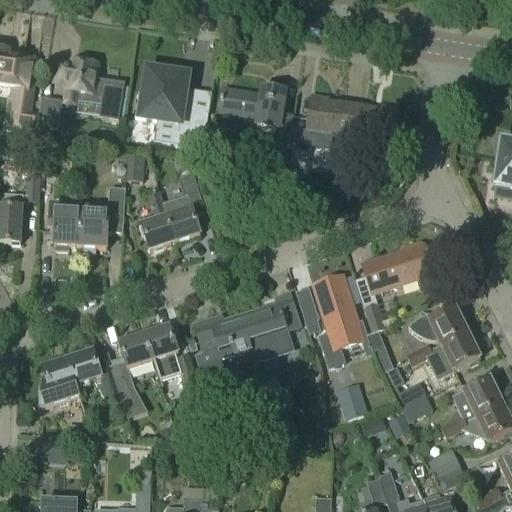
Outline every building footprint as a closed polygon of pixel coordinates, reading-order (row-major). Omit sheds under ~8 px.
[(37,141),(40,118),(30,116),(37,64),(7,60),(8,55),(2,54),(2,52),(0,51),(0,90),(12,92),(6,133),(12,134),(11,142),(0,140),(0,142),(0,162),(34,161),(37,141)] [(54,64),(51,88),(65,90),(63,107),(75,109),(76,106),(101,110),(99,122),(117,125),(123,90),(94,85),(96,69),(68,64),(68,66),(54,64)] [(183,111),(188,79),(171,76),(170,78),(166,78),(166,75),(149,72),(145,95),(139,94),(135,119),(157,122),(156,132),(205,140),(209,115),(183,111)] [(222,95),(219,115),(258,122),(257,131),(278,134),(275,153),(271,178),(283,180),(288,153),(290,137),(293,121),(281,119),(282,113),(284,96),(263,93),(262,101),(222,95)] [(312,101),(306,139),(332,144),(333,140),(349,143),(354,111),(327,107),(326,103),(312,101)] [(40,118),(37,141),(47,143),(49,134),(55,135),(60,107),(42,104),(40,118)] [(354,111),(349,143),(365,145),(363,154),(392,158),(393,152),(391,151),(397,114),(383,112),(380,115),(354,111)] [(502,146),(495,190),(511,193),(511,144),(505,144),(504,146),(502,146)] [(128,159),(127,186),(144,187),(146,160),(128,159)] [(0,198),(0,247),(20,249),(22,207),(38,208),(40,181),(27,180),(26,201),(0,198)] [(187,200),(162,208),(163,210),(166,221),(175,248),(200,240),(193,219),(205,215),(195,184),(183,188),(187,200)] [(83,197),(80,252),(82,252),(82,256),(95,257),(95,253),(106,253),(107,237),(122,238),(124,214),(125,193),(112,192),(109,192),(108,214),(83,212),(84,197),(83,197)] [(51,209),(49,236),(54,237),(53,250),(55,250),(55,255),(68,255),(68,251),(80,252),(83,197),(72,196),(71,210),(51,209)] [(156,224),(141,229),(150,256),(175,248),(166,221),(163,210),(158,196),(147,199),(156,224)] [(363,270),(362,270),(371,299),(440,277),(435,261),(429,263),(427,259),(430,258),(428,254),(426,255),(425,250),(423,250),(420,247),(410,250),(409,255),(374,266),(375,267),(363,271),(363,270)] [(342,282),(313,291),(328,340),(318,342),(328,373),(343,369),(339,354),(362,346),(342,282)] [(277,307),(239,320),(250,355),(254,365),(293,353),(287,336),(301,331),(290,297),(275,302),(277,307)] [(376,310),(364,314),(372,339),(384,335),(376,310)] [(411,328),(407,331),(411,336),(415,340),(420,343),(423,344),(426,345),(429,346),(432,347),(435,347),(438,347),(440,351),(467,338),(454,312),(433,322),(427,319),(421,322),(416,325),(411,328)] [(221,320),(194,329),(204,359),(196,362),(206,391),(226,385),(220,365),(250,355),(239,320),(223,325),(221,320)] [(315,325),(305,328),(308,339),(319,336),(315,325)] [(169,332),(144,340),(153,366),(159,386),(182,379),(184,385),(187,396),(199,392),(189,359),(177,363),(175,359),(178,358),(169,332)] [(433,361),(428,364),(438,384),(453,377),(480,364),(467,338),(440,351),(430,356),(433,361)] [(124,366),(111,370),(120,397),(133,393),(127,375),(153,366),(144,340),(119,348),(124,366)] [(428,350),(417,356),(422,366),(433,361),(428,350)] [(93,356),(68,364),(76,391),(94,385),(110,412),(123,408),(120,397),(111,370),(107,359),(95,363),(93,356)] [(417,356),(406,361),(411,372),(422,366),(417,356)] [(388,362),(377,366),(383,379),(393,374),(388,362)] [(68,364),(42,373),(47,387),(42,389),(38,416),(80,403),(76,391),(68,364)] [(462,397),(452,401),(462,422),(465,428),(502,410),(489,384),(462,397)] [(419,389),(396,401),(402,414),(425,403),(419,389)] [(361,398),(339,405),(345,425),(367,419),(361,398)] [(425,403),(402,414),(409,427),(431,416),(425,403)] [(462,422),(452,427),(457,438),(463,435),(486,444),(488,449),(511,436),(511,430),(502,410),(465,428),(462,422)] [(401,422),(390,427),(399,444),(409,439),(401,422)] [(452,427),(441,433),(446,443),(457,438),(452,427)] [(67,444),(37,443),(36,463),(66,464),(67,444)] [(511,461),(497,469),(510,495),(511,494),(511,461)] [(454,462),(431,473),(437,485),(459,474),(454,462)] [(258,465),(257,494),(273,495),(273,466),(258,465)] [(459,474),(437,485),(442,496),(465,485),(459,474)] [(148,511),(150,477),(138,476),(136,511),(79,511),(80,511),(64,511),(45,511),(42,510),(42,511),(148,511)] [(390,477),(377,481),(378,483),(386,508),(387,511),(397,509),(397,511),(425,511),(423,505),(410,509),(409,504),(399,507),(390,477)] [(367,491),(360,494),(364,506),(361,506),(363,511),(374,511),(386,508),(378,483),(366,487),(367,491)] [(439,500),(423,505),(425,511),(470,511),(464,491),(451,495),(453,499),(440,504),(439,500)] [(185,493),(184,504),(219,505),(219,494),(185,493)] [(507,511),(510,511),(511,511),(511,494),(510,495),(500,500),(503,505),(492,510),(486,511),(507,511)] [(486,499),(476,504),(479,511),(486,511),(492,510),(486,499)]
